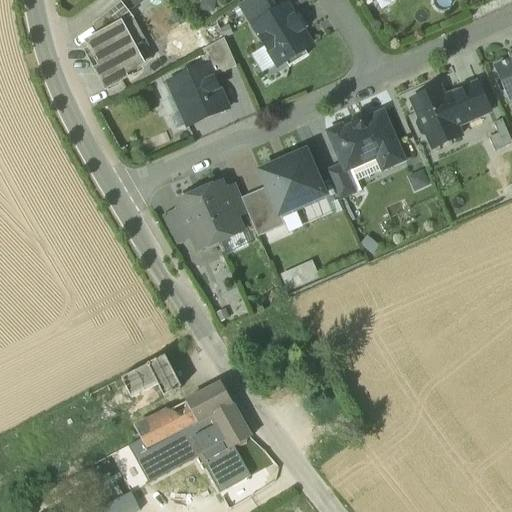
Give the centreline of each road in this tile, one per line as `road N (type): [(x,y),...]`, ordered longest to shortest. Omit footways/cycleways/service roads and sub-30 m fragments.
road 1 (tertiary): [(333,511),(160,273),(118,199)]
road 2 (residential): [(118,199),(371,78)]
road 3 (tertiary): [(118,199),(49,70),(32,0)]
road 4 (residential): [(371,78),(511,19)]
